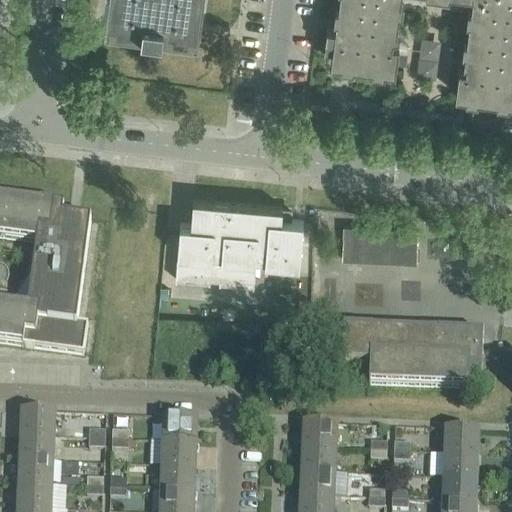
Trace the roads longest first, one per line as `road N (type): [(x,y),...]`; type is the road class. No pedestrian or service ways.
road 1 (residential): [(229,511),(232,435),(213,399),(0,393)]
road 2 (residential): [(511,187),(263,157)]
road 3 (residential): [(263,157),(31,129)]
road 4 (residential): [(263,157),(283,0)]
road 5 (residential): [(31,129),(48,0)]
